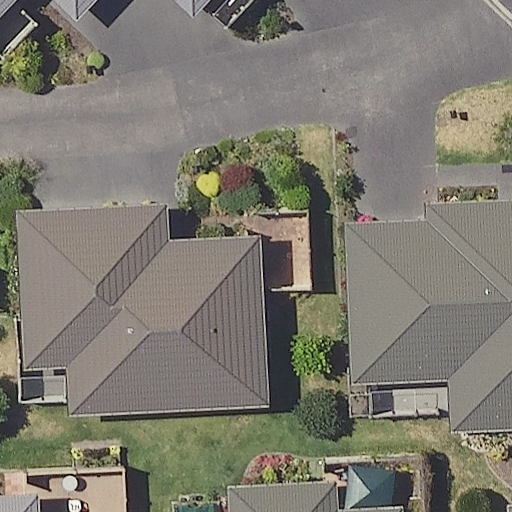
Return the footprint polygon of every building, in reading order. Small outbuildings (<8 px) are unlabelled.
[(0,0),(0,23),(21,0),(63,0),(86,21),(104,0),(183,0),(203,18),(219,0),(0,0)] [(511,211),(353,221),(365,423),(460,418),(461,433),(511,430),(511,211)] [(267,218),(30,220),(31,368),(76,368),(77,409),(269,407),(267,218)] [(333,511),(331,478),(239,484),(240,511),(333,511)] [(110,511),(111,494),(0,493),(0,511),(110,511)]
